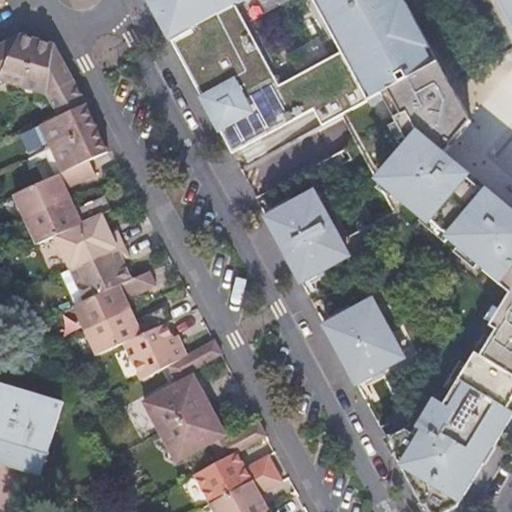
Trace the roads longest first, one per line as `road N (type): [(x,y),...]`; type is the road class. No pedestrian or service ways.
road 1 (residential): [(385,511),(107,9)]
road 2 (residential): [(54,21),(328,511)]
